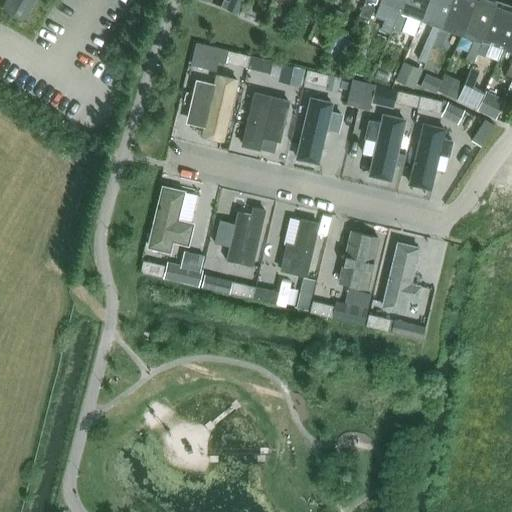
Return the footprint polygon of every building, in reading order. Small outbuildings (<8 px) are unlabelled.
[(21,0),(5,0),(2,7),(23,20),(31,6),(21,0)] [(229,0),(225,9),(237,14),(242,0),(229,0)] [(365,0),(359,14),(370,18),(374,8),(373,4),(374,0),(365,0)] [(381,0),(393,5),(385,25),(393,28),(404,0),(381,0)] [(400,31),(408,14),(420,19),(428,0),(404,0),(393,28),(400,31)] [(428,0),(420,19),(433,24),(425,42),(433,45),(452,0),(428,0)] [(452,0),(433,45),(440,48),(448,30),(461,34),(475,0),(452,0)] [(475,0),(461,34),(473,39),(465,59),(473,62),(477,54),(476,54),(500,2),(493,0),(475,0)] [(484,57),(490,44),(503,48),(511,27),(511,6),(500,2),(476,54),(477,54),(484,57)] [(241,6),(238,14),(238,15),(249,19),(253,11),(241,6)] [(359,14),(356,23),(366,27),(370,18),(359,14)] [(335,18),(332,25),(339,28),(342,21),(335,18)] [(511,51),(511,58),(508,67),(504,76),(511,78),(511,27),(503,48),(511,51)] [(433,45),(425,42),(418,59),(425,63),(433,45)] [(225,62),(228,50),(196,43),(191,64),(215,70),(217,60),(225,62)] [(249,55),(228,50),(225,62),(246,67),(249,55)] [(269,73),(272,61),(250,55),(247,68),(269,73)] [(301,82),(304,69),(283,64),(280,77),(280,78),(301,82)] [(328,74),(307,69),(304,82),(326,87),(328,74)] [(479,73),(471,69),(456,100),(476,109),(484,91),(473,86),(479,73)] [(400,70),(395,80),(415,88),(419,78),(400,70)] [(183,130),(214,137),(228,79),(197,72),(183,130)] [(445,73),(437,90),(456,99),(464,82),(445,73)] [(339,77),(329,75),(326,86),(337,88),(339,77)] [(424,77),(420,86),(435,92),(439,83),(424,77)] [(273,151),(287,93),(255,85),(242,144),(273,151)] [(391,106),(395,90),(377,86),(373,102),(391,106)] [(420,96),(398,90),(395,102),(417,108),(420,96)] [(505,101),(486,91),(476,111),(495,120),(498,116),(505,101)] [(442,101),(420,96),(417,108),(439,113),(442,101)] [(331,165),(345,107),(314,99),(300,158),(331,165)] [(464,111),(447,103),(440,116),(457,124),(464,111)] [(389,179),(403,120),(372,113),(358,171),(389,179)] [(431,127),(417,185),(448,193),(462,134),(431,127)] [(163,191),(148,253),(168,258),(172,241),(187,244),(191,226),(177,223),(183,195),(163,191)] [(245,268),(259,210),(228,202),(214,261),(245,268)] [(303,282),(317,223),(286,216),(272,274),(303,282)] [(362,296),(376,237),(345,230),(331,288),(362,296)] [(374,293),(382,295),(402,233),(395,231),(374,293)] [(403,244),(389,302),(420,309),(434,251),(403,244)] [(183,251),(180,264),(200,269),(203,255),(183,251)] [(143,260),(140,272),(162,277),(164,265),(143,260)] [(180,264),(167,261),(163,278),(198,286),(203,270),(200,269),(180,264)] [(233,280),(204,273),(201,288),(229,294),(230,293),(233,281),(232,281),(233,280)] [(233,281),(230,293),(252,298),(254,286),(233,281)] [(252,298),(275,304),(278,292),(256,286),(255,287),(254,286),(252,298)] [(299,292),(296,307),(308,310),(312,295),(299,292)] [(312,300),(309,312),(331,317),(334,305),(312,300)] [(368,313),(365,326),(387,331),(390,319),(368,313)] [(425,327),(394,320),(391,331),(422,338),(425,327)]
